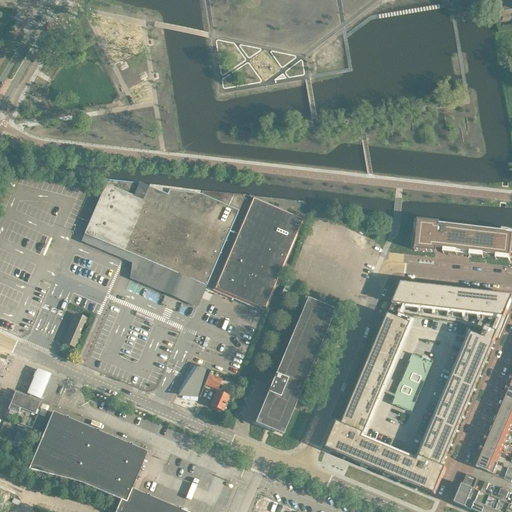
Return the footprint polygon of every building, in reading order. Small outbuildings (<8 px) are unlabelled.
[(11,139),(7,145),(17,151),(20,145),(11,139)] [(89,222),(84,234),(102,242),(103,242),(120,249),(142,259),(139,274),(173,288),(172,289),(171,290),(171,291),(170,292),(170,293),(170,294),(171,295),(171,296),(172,297),(173,297),(174,298),(175,298),(176,298),(177,298),(178,298),(179,298),(180,297),(180,296),(181,295),(181,294),(181,293),(181,292),(196,298),(205,286),(206,287),(238,211),(245,195),(201,191),(144,184),(125,182),(120,181),(107,179),(99,198),(89,222)] [(304,219),(252,197),(251,201),(213,289),(235,299),(239,300),(257,308),(260,310),(264,311),(266,307),(287,258),(304,219)] [(415,222),(412,252),(433,254),(434,251),(440,252),(507,259),(510,235),(443,228),(443,229),(436,228),(437,224),(415,222)] [(301,285),(288,279),(281,294),(285,296),(295,300),(301,285)] [(401,284),(394,300),(396,301),(398,302),(398,306),(504,318),(511,302),(507,300),(508,296),(401,284)] [(319,304),(307,299),(303,308),(275,375),(274,374),(273,375),(272,378),(273,378),(271,384),(267,394),(269,395),(258,422),(281,432),(300,386),(303,387),(335,311),(323,306),(324,304),(319,301),(319,304)] [(79,316),(75,315),(68,332),(67,331),(65,336),(65,335),(64,336),(65,336),(62,342),(76,348),(82,336),(79,335),(86,319),(86,318),(79,315),(79,316)] [(337,424),(326,450),(327,451),(435,496),(446,469),(441,467),(450,446),(447,445),(449,440),(453,441),(456,432),(453,431),(455,426),(458,427),(462,418),(459,417),(461,412),(464,413),(468,405),(465,403),(467,398),(470,399),(474,391),(470,389),(473,384),(476,386),(479,377),(476,376),(478,370),(482,372),(485,363),(482,362),(484,357),(487,358),(491,349),(488,348),(490,343),(493,344),(498,333),(485,328),(483,332),(474,328),(423,449),(368,426),(404,339),(411,324),(388,315),(388,316),(391,318),(389,323),(385,321),(384,324),(376,344),(379,345),(377,350),(374,349),(364,371),(368,373),(366,378),(362,377),(353,399),(356,400),(354,406),(351,404),(342,425),(339,424),(337,424)] [(431,362),(411,354),(391,403),(411,411),(431,362)] [(199,365),(198,366),(199,366),(182,394),(199,397),(200,398),(205,385),(211,387),(215,377),(210,374),(211,371),(199,365)] [(30,383),(25,395),(40,401),(44,389),(50,375),(36,370),(30,383)] [(217,390),(217,389),(221,379),(215,377),(211,387),(217,390)] [(230,381),(225,379),(220,390),(217,389),(217,390),(210,406),(222,411),(228,396),(222,394),(223,392),(226,393),(230,381)] [(511,387),(507,386),(505,392),(504,395),(504,394),(503,396),(511,399),(511,387)] [(27,398),(15,393),(4,418),(31,430),(38,415),(35,413),(39,404),(27,399),(27,398)] [(511,399),(503,396),(500,402),(501,402),(500,404),(499,406),(511,410),(511,399)] [(511,410),(499,406),(496,412),(496,413),(496,415),(495,415),(511,422),(511,410)] [(167,511),(129,496),(147,453),(53,412),(43,435),(28,470),(79,483),(117,499),(119,500),(120,500),(116,510),(115,511),(185,511),(177,509),(175,511),(167,511)] [(511,426),(511,422),(495,415),(491,425),(509,433),(511,426)] [(509,433),(491,425),(488,432),(487,435),(505,443),(509,433)] [(29,430),(20,426),(12,444),(21,448),(29,430)] [(505,443),(487,435),(484,442),(483,445),(483,444),(482,445),(501,453),(505,443)] [(501,453),(482,445),(479,452),(480,452),(479,455),(478,454),(478,455),(497,463),(501,453)] [(497,463),(478,455),(474,466),(493,474),(498,463),(497,463)] [(465,479),(476,484),(478,478),(467,474),(465,479)] [(476,484),(465,479),(463,485),(473,489),(476,484)] [(473,489),(463,485),(455,503),(473,511),(481,492),(473,489)] [(481,492),(473,511),(475,511),(483,511),(490,497),(481,492)] [(490,497),(483,511),(495,511),(500,501),(490,497)] [(500,501),(495,511),(507,511),(510,505),(500,501)]
